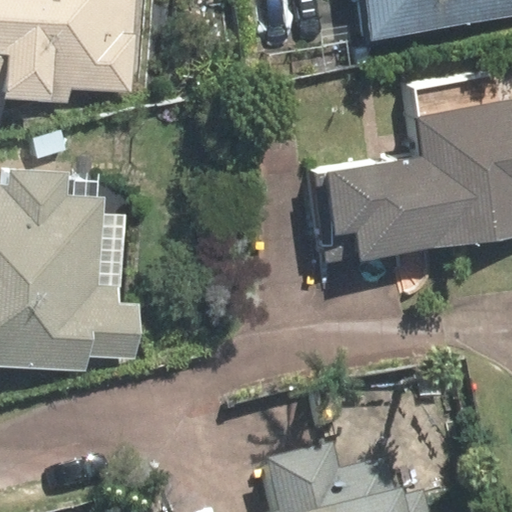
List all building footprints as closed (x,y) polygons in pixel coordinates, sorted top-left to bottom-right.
[(0,0),(0,113),(9,114),(11,85),(32,86),(31,98),(67,100),(68,82),(138,86),(143,0),(0,0)] [(511,0),(360,0),(365,31),(511,12),(511,0)] [(320,138),(326,217),(351,215),(353,241),(511,227),(511,79),(503,80),(502,66),(399,75),(404,131),(320,138)] [(0,357),(140,360),(142,285),(128,285),(129,200),(102,200),(103,168),(0,165),(0,357)] [(347,432),(256,456),(271,511),(270,511),(432,511),(430,502),(417,505),(409,476),(362,488),(347,432)]
